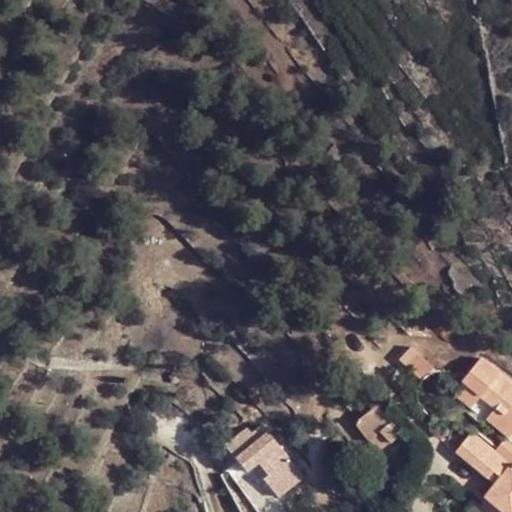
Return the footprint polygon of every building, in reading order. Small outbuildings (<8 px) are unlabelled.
[(511,406),(511,393),(495,383),(490,392),(511,406)] [(357,422),(371,443),(386,432),(393,444),(402,437),(381,405),(357,422)] [(249,429),(240,417),(215,436),(224,449),(226,447),(249,429)] [(280,499),(298,483),(268,436),(260,443),(249,429),(226,447),(249,475),(262,466),(271,480),(267,482),(280,499)] [(511,511),(511,461),(474,432),(459,453),(497,482),(485,496),(504,511),(511,511)]
